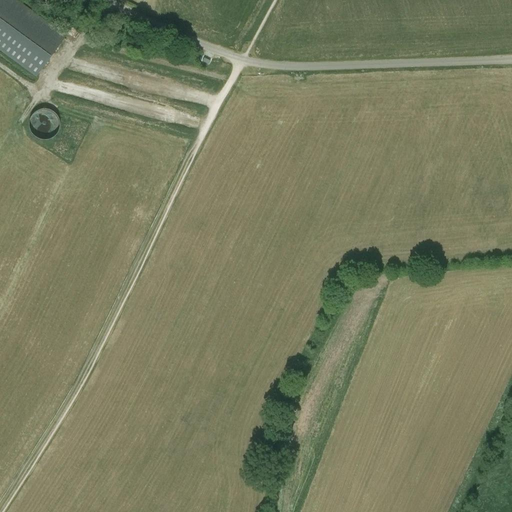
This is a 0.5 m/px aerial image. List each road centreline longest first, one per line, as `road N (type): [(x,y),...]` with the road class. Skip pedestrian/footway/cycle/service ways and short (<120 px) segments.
road 1 (track): [(0,507),(86,366),(194,145)]
road 2 (unclassified): [(242,60),(294,67),(511,58)]
road 3 (unclassified): [(242,60),(102,0)]
